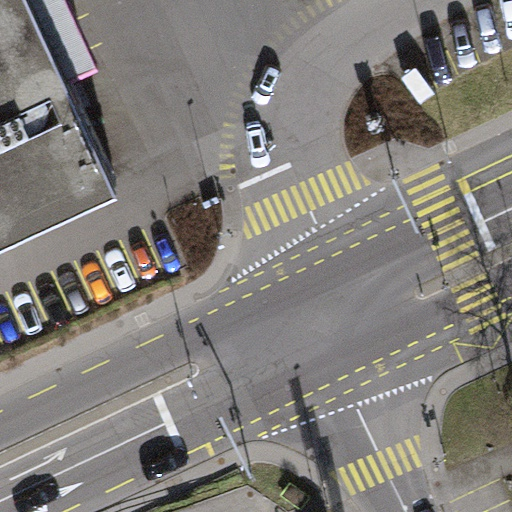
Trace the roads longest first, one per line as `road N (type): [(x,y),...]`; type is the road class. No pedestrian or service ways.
road 1 (primary): [(332,279),(0,429)]
road 2 (primary): [(23,511),(344,362)]
road 3 (primary): [(511,207),(332,279)]
road 4 (primary): [(344,362),(511,287)]
road 5 (unclassified): [(412,511),(344,362)]
